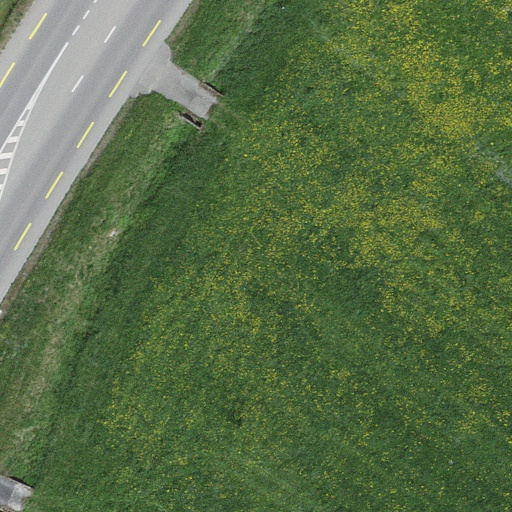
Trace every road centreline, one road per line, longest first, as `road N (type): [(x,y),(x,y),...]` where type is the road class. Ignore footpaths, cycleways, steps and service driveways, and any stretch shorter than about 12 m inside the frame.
road 1 (primary): [(0,178),(115,0)]
road 2 (track): [(89,38),(217,119)]
